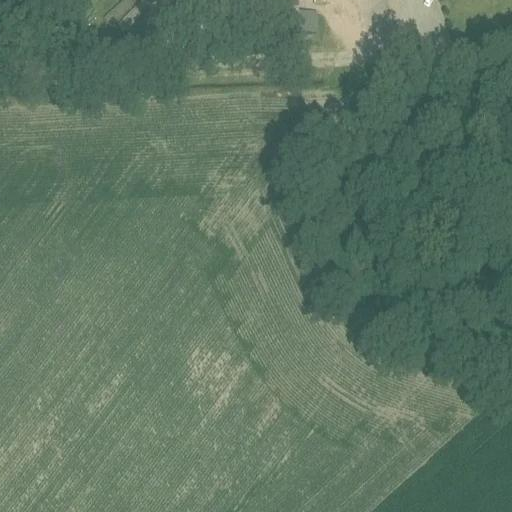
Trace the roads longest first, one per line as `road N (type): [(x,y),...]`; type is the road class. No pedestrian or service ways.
road 1 (track): [(0,78),(328,58)]
road 2 (unclassified): [(328,58),(511,52)]
